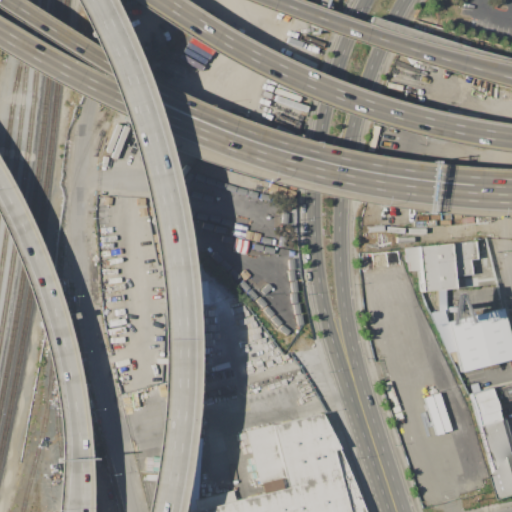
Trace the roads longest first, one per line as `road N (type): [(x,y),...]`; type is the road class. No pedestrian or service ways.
road 1 (motorway): [(0,0),(154,93),(273,142),(399,170),(511,182)]
road 2 (secondary): [(376,442),(348,323),(340,234),(355,120),(404,0)]
road 3 (motorway): [(111,97),(311,172),(430,193),(511,197)]
road 4 (secondary): [(367,0),(334,82),(316,173),(317,266),(350,394)]
road 5 (residential): [(134,511),(83,301),(79,162)]
road 6 (motorway): [(166,322),(144,168),(116,79),(79,0)]
road 7 (motorway): [(390,113),(274,69),(154,0)]
road 8 (motorway): [(0,197),(37,283),(69,436)]
road 9 (motorway): [(469,68),(268,0)]
road 10 (motorway): [(149,511),(164,414),(166,322)]
road 11 (residential): [(79,162),(111,0)]
road 12 (motorway): [(0,37),(111,97)]
road 13 (motorway): [(511,138),(390,113)]
